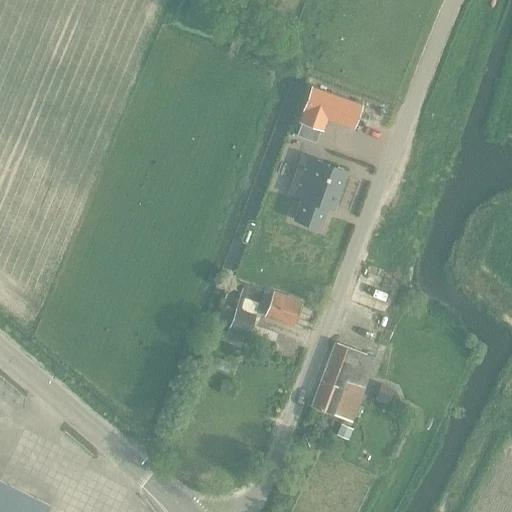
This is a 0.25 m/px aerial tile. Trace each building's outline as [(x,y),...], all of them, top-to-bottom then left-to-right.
[(315,107),(348,119),(357,94),(303,72),(290,109),(312,117),(315,107)] [(325,144),(359,158),(364,146),(330,132),(325,144)] [(315,159),(294,217),(321,227),(328,206),(334,208),(340,189),(348,170),(315,159)] [(240,342),(244,333),(249,334),(257,311),(292,324),(300,303),(273,292),(244,285),(236,307),(237,307),(236,308),(227,305),(220,324),(229,327),(226,337),(240,342)] [(335,341),(311,404),(351,420),(364,386),(374,357),(335,341)] [(381,385),(376,399),(387,403),(393,390),(381,385)] [(341,423),(337,434),(348,439),(353,428),(341,423)] [(0,480),(0,511),(46,511),(50,505),(0,480)]
